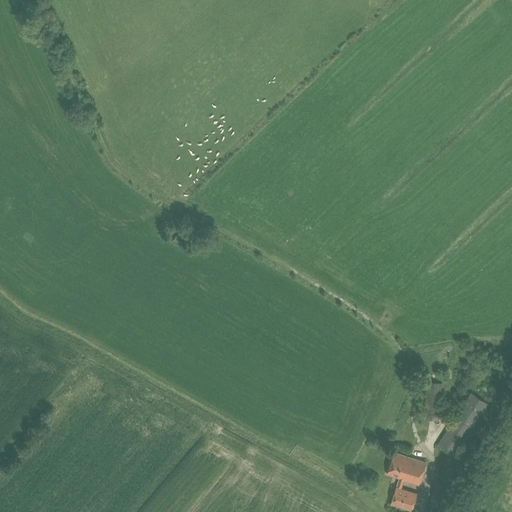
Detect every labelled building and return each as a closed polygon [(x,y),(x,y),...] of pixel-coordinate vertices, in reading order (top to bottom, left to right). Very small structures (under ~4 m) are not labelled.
[(174,240),(180,244),(183,238),(176,235),(174,240)] [(418,387),(426,388),(427,378),(420,377),(418,387)] [(422,418),(436,420),(442,382),(428,380),(422,418)] [(438,444),(454,454),(487,402),(471,392),(438,444)] [(398,482),(403,484),(404,479),(419,484),(426,462),(394,452),(387,474),(399,478),(398,482)] [(429,505),(440,508),(441,504),(449,506),(455,487),(437,481),(429,505)] [(412,508),(416,493),(401,488),(403,484),(398,482),(397,486),(396,486),(391,502),(412,508)]
